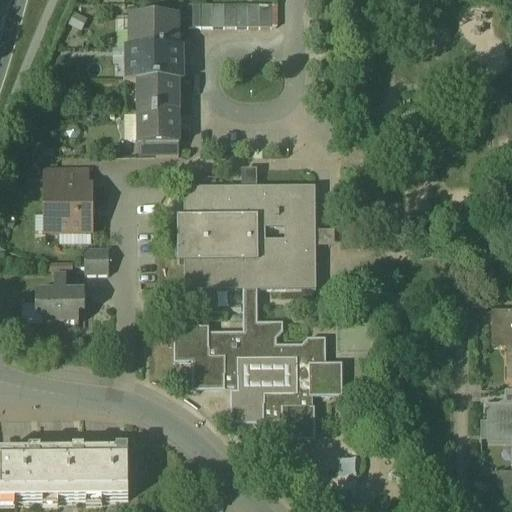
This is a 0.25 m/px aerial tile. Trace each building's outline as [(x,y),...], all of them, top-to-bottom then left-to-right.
[(200,8),(188,8),(189,31),(200,31),(200,8)] [(212,8),(200,8),(200,31),(212,31),(212,8)] [(224,8),(212,8),(212,31),(224,31),(224,8)] [(235,8),(224,8),(224,31),(236,31),(235,8)] [(247,8),(235,8),(236,31),(247,31),(247,8)] [(259,8),(247,8),(247,31),(259,31),(259,8)] [(271,31),(271,9),(259,8),(259,31),(271,31)] [(177,20),(130,20),(130,23),(136,23),(136,51),(129,51),(129,53),(178,52),(177,20)] [(129,53),(124,53),(125,84),(138,84),(176,84),(181,84),(180,52),(178,52),(129,53)] [(176,84),(138,84),(138,117),(176,116),(176,84)] [(176,116),(138,117),(138,144),(138,149),(153,148),(176,148),(176,116)] [(134,117),(134,118),(128,118),(128,131),(126,134),(126,138),(128,142),(131,144),(138,144),(138,117),(134,117)] [(176,161),(176,148),(153,148),(153,161),(176,161)] [(242,187),(257,187),(256,170),(241,171),(242,187)] [(91,191),(68,191),(68,175),(45,175),(45,220),(59,220),(59,237),(91,237),(91,191)] [(184,266),(185,295),(244,294),(245,342),(239,337),(208,337),(207,333),(183,333),(177,339),(177,366),(194,366),(194,393),(237,393),(237,398),(233,398),(233,427),(279,427),(279,419),(284,419),(284,443),(314,443),(314,399),(341,399),(341,370),(316,370),(316,365),(320,365),(327,360),(326,342),(309,343),(302,349),(278,349),(278,343),(284,336),(284,326),(258,327),(257,294),(316,293),(316,248),(310,248),(310,236),(316,236),(315,191),(256,192),(256,198),(243,198),(243,192),(184,192),(184,221),(177,221),(178,252),(177,252),(175,253),(175,254),(174,256),(175,258),(175,259),(176,260),(178,260),(178,266),(184,266)] [(108,254),(84,254),(84,280),(108,280),(108,254)] [(54,279),(54,296),(35,296),(35,312),(41,312),(42,329),(78,329),(78,312),(84,312),(84,295),(65,296),(65,279),(54,279)] [(511,314),(491,315),(492,346),(511,345),(511,314)] [(511,394),(507,395),(507,408),(487,408),(487,443),(511,443),(511,394)] [(29,457),(0,457),(0,505),(128,504),(128,453),(116,453),(116,456),(84,457),(84,453),(73,453),(73,457),(41,457),(41,454),(29,454),(29,457)] [(511,475),(497,476),(497,490),(503,495),(511,494),(511,475)]
